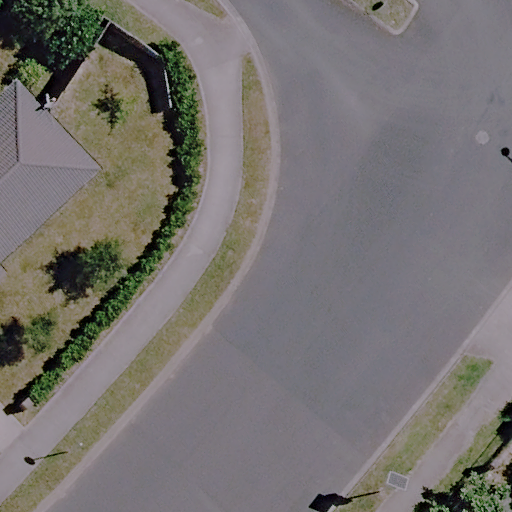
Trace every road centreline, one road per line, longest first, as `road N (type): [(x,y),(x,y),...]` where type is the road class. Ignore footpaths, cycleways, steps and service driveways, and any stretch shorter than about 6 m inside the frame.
road 1 (tertiary): [(169,511),(511,106)]
road 2 (residential): [(380,0),(511,85)]
